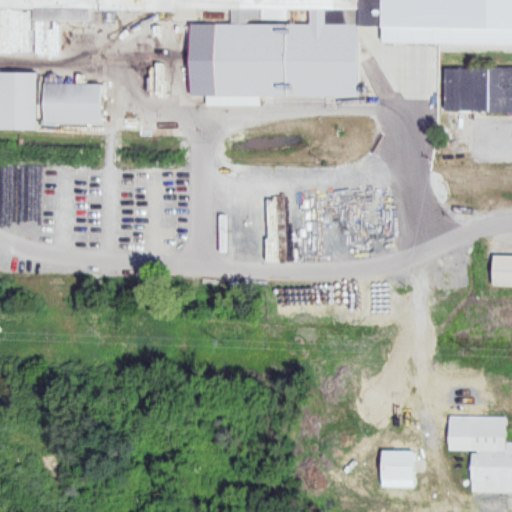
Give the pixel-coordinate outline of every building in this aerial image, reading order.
[(366,99),(366,0),(0,0),(0,10),(39,11),(39,23),(98,24),(98,12),(228,13),(228,25),(215,25),(215,47),(205,47),(205,107),(265,108),(265,98),(366,99)] [(511,69),(445,70),(445,114),(511,113),(511,69)] [(109,86),(50,86),(50,126),(109,126),(109,86)] [(24,245),(56,245),(56,223),(24,223),(24,245)] [(0,241),(12,243),(13,226),(0,224),(0,241)] [(160,260),(160,229),(148,229),(148,246),(140,246),(140,260),(160,260)] [(511,258),(492,259),(492,288),(511,288),(511,258)] [(509,418),(448,418),(448,452),(470,453),(470,494),(511,494),(511,444),(509,445),(509,418)] [(421,489),(421,452),(388,452),(388,489),(421,489)]
